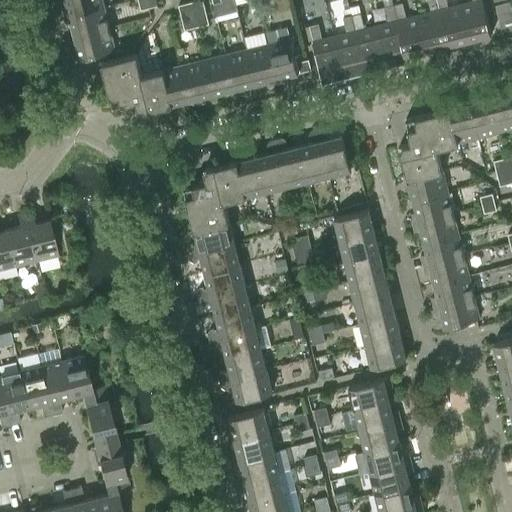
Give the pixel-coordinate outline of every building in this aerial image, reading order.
[(102,0),(65,0),(69,14),(104,6),(102,0)] [(147,0),(138,0),(140,9),(149,7),(147,0)] [(202,0),(195,0),(190,1),(196,26),(209,23),(202,0)] [(427,0),(430,11),(418,14),(427,50),(448,44),(437,0),(427,0)] [(469,39),(460,3),(448,6),(446,0),(437,0),(448,44),(469,39)] [(472,0),(473,0),(460,3),(469,39),(491,34),(482,0),(472,0)] [(190,1),(178,4),(184,29),(196,26),(190,1)] [(427,50),(418,14),(406,17),(402,2),(393,4),(406,55),(407,55),(427,50)] [(511,10),(510,2),(495,5),(501,31),(511,28),(511,10)] [(388,21),(376,24),(386,65),(408,59),(407,55),(406,55),(393,4),(385,6),(388,21)] [(104,6),(69,14),(74,35),(109,26),(104,6)] [(386,65),(376,24),(364,27),(360,12),(351,14),(364,65),(365,70),(386,65)] [(364,65),(351,14),(343,17),(346,32),(334,35),(344,75),(365,70),(364,65)] [(312,40),(321,76),(322,81),(344,75),(334,35),(322,38),(318,23),(309,25),(313,40),(312,40)] [(109,26),(74,35),(80,57),(115,48),(109,26)] [(295,61),(289,37),(267,43),(277,83),(287,81),(285,75),(311,69),(308,58),(295,61)] [(277,83),(267,43),(246,48),(255,83),(267,80),(268,86),(277,83)] [(255,83),(246,48),(225,53),(236,94),(245,91),(243,86),(255,83)] [(113,105),(130,101),(136,100),(139,112),(151,109),(171,104),(163,69),(142,74),(137,52),(102,61),(113,105)] [(236,94),(225,53),(204,58),(213,93),(225,90),(226,96),(236,94)] [(204,58),(184,64),(194,104),(203,102),(202,96),(213,93),(204,58)] [(194,104),(184,64),(163,69),(171,104),(183,101),(184,106),(194,104)] [(511,128),(511,93),(511,92),(491,97),(499,132),(511,128)] [(499,132),(491,97),(469,102),(478,137),(499,132)] [(478,137),(469,102),(449,107),(457,142),(478,137)] [(457,142),(449,107),(406,118),(411,141),(399,144),(402,156),(408,177),(442,168),(437,147),(457,142)] [(327,128),(323,126),(317,128),(329,174),(351,169),(342,134),(327,138),(325,133),(328,132),(327,128)] [(313,141),(299,144),(308,179),(329,174),(317,128),(311,129),(308,133),(309,137),(312,136),(313,141)] [(285,139),(281,137),(275,138),(287,185),(308,179),(299,144),(285,148),(284,143),(286,142),(285,139)] [(271,151),(257,155),(266,190),(287,185),(275,138),(269,140),(267,143),(268,147),(270,146),(271,151)] [(257,155),(236,160),(245,195),(266,190),(257,155)] [(508,170),(505,157),(493,160),(496,173),(508,170)] [(245,195),(236,160),(216,165),(204,168),(207,180),(183,186),(194,229),(229,221),(224,200),(245,195)] [(448,189),(442,168),(408,177),(413,198),(448,189)] [(511,182),(508,170),(496,173),(500,185),(511,182)] [(453,211),(448,189),(413,198),(416,210),(410,212),(412,221),(453,211)] [(480,195),(482,204),(494,201),(492,192),(480,195)] [(494,201),(482,204),(484,212),(496,209),(494,201)] [(334,217),(339,239),(374,230),(369,208),(334,217)] [(31,209),(24,211),(36,259),(58,254),(49,217),(34,221),(31,209)] [(20,225),(6,228),(15,264),(36,259),(24,211),(17,213),(20,225)] [(458,232),(453,211),(412,221),(415,230),(421,229),(423,241),(458,232)] [(234,242),(229,221),(194,229),(198,243),(193,244),(192,242),(189,243),(186,247),(188,253),(234,242)] [(0,267),(15,264),(6,228),(0,229),(0,267)] [(374,230),(339,239),(345,260),(380,251),(374,230)] [(458,232),(423,241),(426,252),(421,254),(423,263),(463,253),(458,232)] [(291,238),(294,250),(311,246),(308,234),(291,238)] [(234,242),(188,253),(189,259),(193,261),(197,261),(196,258),(201,257),(205,271),(240,263),(234,242)] [(311,246),(294,250),(297,262),(314,258),(311,246)] [(380,251),(345,260),(350,281),(385,272),(380,251)] [(469,274),(463,253),(423,263),(425,272),(431,271),(434,283),(469,274)] [(285,258),(275,260),(278,272),(288,269),(285,258)] [(240,263),(205,271),(208,286),(204,287),(203,285),(199,286),(197,290),(199,296),(245,284),(240,263)] [(385,272),(350,281),(355,302),(390,293),(385,272)] [(474,295),(469,274),(434,283),(437,294),(431,296),(433,305),(474,295)] [(298,285),(300,293),(312,290),(310,282),(298,285)] [(245,284),(199,296),(200,302),(204,304),(207,304),(207,301),(212,300),(215,314),(250,305),(245,284)] [(312,290),(300,293),(302,301),(315,298),(312,290)] [(390,293),(355,302),(360,323),(395,314),(390,293)] [(20,295),(12,297),(14,305),(22,303),(20,295)] [(474,295),(433,305),(436,314),(441,313),(445,326),(479,317),(474,295)] [(250,305),(215,314),(219,328),(214,329),(213,327),(210,328),(208,332),(209,338),(255,326),(250,305)] [(395,314),(360,323),(366,343),(400,335),(395,314)] [(299,315),(290,317),(292,326),(301,323),(299,315)] [(40,321),(31,323),(33,331),(42,329),(40,321)] [(308,327),(311,335),(323,332),(321,324),(308,327)] [(255,326),(209,338),(211,344),(214,346),(218,345),(217,343),(222,342),(226,356),(261,347),(255,326)] [(8,327),(0,329),(0,345),(12,342),(8,327)] [(323,332),(311,335),(313,343),(325,340),(323,332)] [(400,335),(366,343),(371,366),(406,357),(400,335)] [(92,337),(86,345),(92,351),(99,343),(92,337)] [(511,337),(493,342),(499,364),(511,360),(511,337)] [(261,347),(226,356),(229,370),(224,371),(224,369),(220,370),(218,373),(220,380),(266,368),(261,347)] [(83,353),(61,359),(70,394),(81,391),(87,390),(88,395),(105,391),(103,384),(91,387),(83,353)] [(70,394),(61,359),(40,364),(52,413),(61,411),(58,397),(70,394)] [(511,360),(499,364),(504,385),(511,383),(511,360)] [(52,413),(40,364),(19,369),(28,405),(39,402),(43,415),(52,413)] [(321,378),(334,375),(332,366),(319,369),(321,378)] [(271,390),(266,368),(220,380),(221,386),(225,388),(228,387),(228,385),(233,384),(237,399),(271,390)] [(19,369),(0,373),(0,382),(10,423),(20,421),(16,408),(28,405),(19,369)] [(349,386),(354,408),(389,399),(386,387),(392,386),(390,375),(349,386)] [(10,423),(0,382),(0,422),(1,426),(10,423)] [(463,383),(446,387),(452,411),(469,407),(463,383)] [(105,391),(88,395),(87,390),(81,391),(94,442),(116,436),(105,391)] [(389,399),(354,408),(360,429),(400,418),(398,409),(392,411),(389,399)] [(313,409),(315,417),(328,414),(326,406),(313,409)] [(228,416),(234,438),(269,429),(263,407),(228,416)] [(306,411),(293,414),(295,422),(308,419),(306,411)] [(328,414),(315,417),(317,426),(330,423),(328,414)] [(400,418),(360,429),(365,450),(400,441),(397,429),(403,428),(400,418)] [(308,419),(295,422),(297,431),(310,428),(308,419)] [(269,429),(234,438),(239,459),(274,450),(269,429)] [(116,436),(94,442),(107,493),(113,491),(111,486),(128,482),(116,436)] [(400,441),(365,450),(370,471),(411,460),(408,451),(403,453),(400,441)] [(324,451),(326,459),(338,456),(336,448),(324,451)] [(274,450),(239,459),(244,480),(279,471),(274,450)] [(316,453),(304,456),(306,465),(318,462),(316,453)] [(338,456),(326,459),(328,468),(340,465),(338,456)] [(411,460),(370,471),(375,492),(410,483),(407,471),(413,470),(411,460)] [(318,462),(306,465),(308,473),(320,470),(318,462)] [(279,471),(244,480),(250,501),(285,492),(279,471)] [(107,493),(95,495),(99,511),(122,511),(118,492),(129,489),(128,482),(111,486),(113,491),(107,493)] [(410,483),(375,492),(380,511),(387,511),(421,503),(419,494),(413,496),(410,483)] [(80,485),(71,487),(76,511),(99,511),(95,495),(83,498),(80,485)] [(65,503),(53,506),(54,511),(76,511),(71,487),(61,490),(65,503)] [(334,493),(336,502),(349,499),(347,490),(334,493)] [(289,511),(285,492),(250,501),(252,511),(289,511)] [(327,495),(314,498),(316,507),(329,504),(327,495)] [(349,499),(336,502),(338,510),(351,507),(349,499)] [(423,511),(421,503),(387,511),(423,511)]
